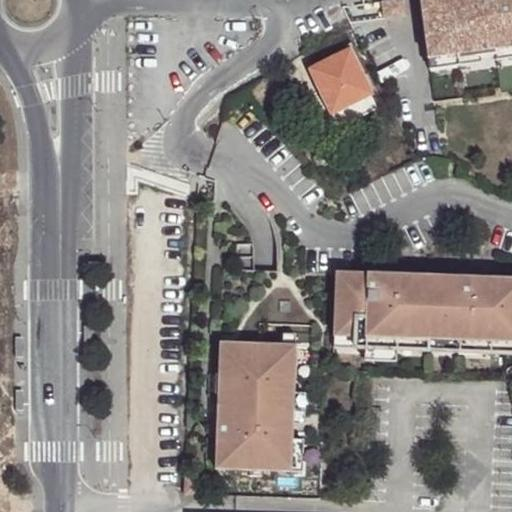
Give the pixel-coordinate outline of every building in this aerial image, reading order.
[(384,19),(408,16),(405,0),(398,0),(382,2),(384,19)] [(511,0),(421,0),(430,59),(511,47),(511,0)] [(384,19),(382,2),(341,6),(349,22),(384,19)] [(511,47),(430,59),(431,71),(511,59),(511,47)] [(334,114),(371,95),(350,54),(312,72),(334,114)] [(377,107),(371,95),(334,114),(329,116),(336,128),(365,112),(377,107)] [(383,117),(377,107),(365,112),(370,124),(383,117)] [(328,166),(322,153),(313,158),(318,170),(328,166)] [(383,273),(351,272),(349,334),(380,335),(380,337),(411,338),(412,336),(474,339),(474,341),(493,341),(492,351),(511,351),(511,276),(507,277),(506,287),(494,287),(494,278),(477,278),(477,276),(413,274),(413,284),(400,283),(400,275),(383,274),(383,273)] [(281,312),(292,312),(293,302),(282,302),(281,312)] [(283,333),(282,344),(281,375),(293,376),(295,333),(283,333)] [(348,346),(492,351),(493,341),(474,341),(474,339),(412,336),(411,338),(380,337),(380,335),(349,334),(348,346)] [(282,344),(220,342),(217,421),(219,422),(219,435),(216,435),(215,468),(290,470),(291,439),(291,424),(292,392),(293,376),(281,375),(282,344)] [(304,424),(305,393),(292,392),(291,424),(304,424)] [(302,471),(303,439),(291,439),(290,470),(302,471)] [(204,474),(184,473),(184,493),(203,494),(204,474)]
